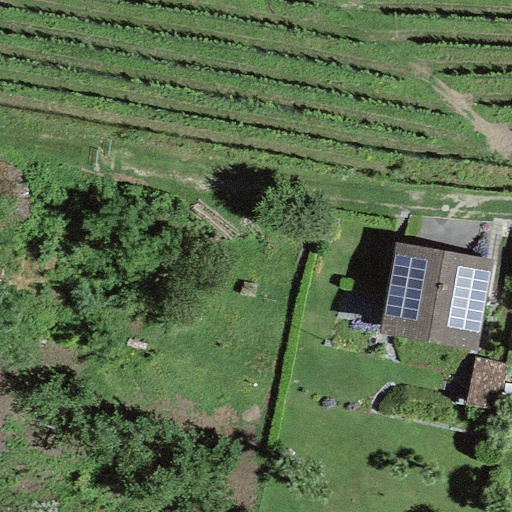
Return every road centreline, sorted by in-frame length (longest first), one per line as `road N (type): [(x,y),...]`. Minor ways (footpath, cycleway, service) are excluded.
road 1 (track): [(511,172),(0,105)]
road 2 (track): [(341,0),(511,153)]
